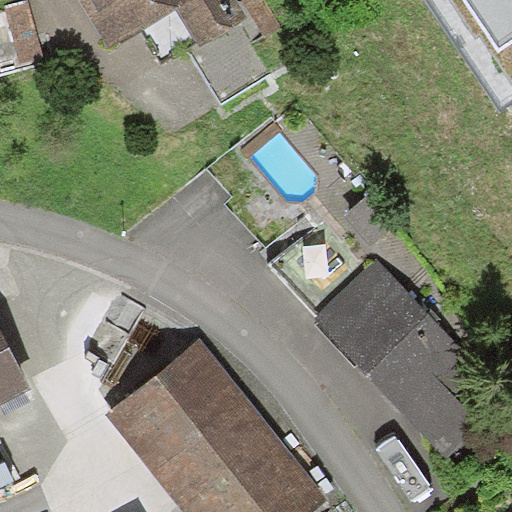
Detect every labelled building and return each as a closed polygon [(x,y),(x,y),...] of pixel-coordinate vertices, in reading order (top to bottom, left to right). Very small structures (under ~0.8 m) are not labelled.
[(176,11),(199,46),(237,23),(222,0),(76,0),(109,52),(176,11)] [(511,100),(511,0),(433,0),(504,106),(511,100)] [(33,2),(6,12),(26,67),(53,58),(33,2)] [(369,240),(393,218),(373,195),(349,216),(369,240)] [(370,268),(319,316),(444,448),(470,424),(442,394),(467,370),(370,268)] [(0,349),(0,402),(22,391),(0,349)] [(109,420),(185,511),(301,511),(315,501),(191,352),(109,420)]
